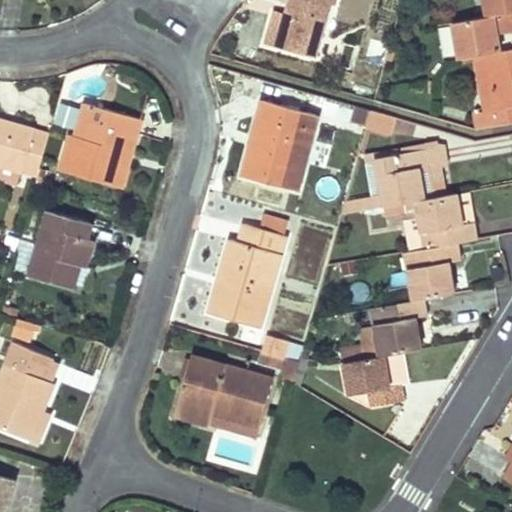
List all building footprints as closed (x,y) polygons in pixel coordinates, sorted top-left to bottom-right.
[(277,43),(314,55),(331,1),(336,3),(336,0),(289,0),(287,10),(282,27),(271,23),(266,40),(277,43)] [(511,0),(487,0),(490,13),(511,8),(511,0)] [(282,27),(287,10),(276,7),(271,23),(282,27)] [(511,8),(490,13),(454,19),(460,55),(486,51),(501,48),(499,31),(511,28),(511,8)] [(439,27),(444,56),(457,54),(452,25),(439,27)] [(367,36),(360,60),(381,66),(387,42),(367,36)] [(476,110),(478,128),(511,123),(511,46),(501,48),(486,51),(496,107),(476,110)] [(256,152),(249,150),(242,173),(297,188),(318,113),(264,97),(259,114),(266,116),(256,152)] [(72,132),(60,168),(111,183),(121,149),(132,152),(142,117),(86,101),(76,133),(72,132)] [(368,126),(373,109),(358,105),(353,122),(368,126)] [(397,116),(373,109),(368,126),(367,128),(391,135),(397,116)] [(259,114),(249,150),(256,152),(266,116),(259,114)] [(0,163),(23,170),(38,175),(49,134),(0,119),(0,163)] [(440,144),(427,147),(431,163),(419,165),(425,198),(449,193),(445,168),(450,165),(446,145),(440,144)] [(364,197),(366,208),(383,205),(425,198),(419,165),(431,163),(427,147),(375,157),(381,194),(364,197)] [(121,149),(111,183),(122,186),(132,152),(121,149)] [(23,170),(0,163),(0,179),(9,182),(19,182),(23,170)] [(425,198),(383,205),(385,214),(403,212),(404,218),(420,216),(426,247),(458,242),(479,238),(476,221),(463,222),(458,192),(425,198)] [(49,211),(31,275),(72,287),(79,264),(86,265),(93,240),(86,238),(91,223),(49,211)] [(264,213),(260,227),(286,234),(289,220),(264,213)] [(227,277),(215,313),(236,319),(239,311),(262,318),(286,234),(260,227),(245,222),(240,240),(231,238),(220,275),(227,277)] [(426,247),(406,251),(414,300),(426,297),(456,292),(450,262),(462,260),(458,242),(426,247)] [(220,275),(209,312),(215,313),(227,277),(220,275)] [(414,300),(371,308),(374,326),(379,356),(384,355),(404,352),(423,349),(417,318),(429,316),(426,297),(414,300)] [(239,311),(236,319),(259,326),(262,318),(239,311)] [(36,342),(41,323),(18,317),(13,336),(36,342)] [(379,356),(374,326),(359,328),(361,344),(341,348),(344,362),(379,356)] [(269,335),(264,351),(281,356),(286,357),(291,340),(269,335)] [(0,381),(0,425),(31,437),(43,408),(54,379),(43,375),(52,353),(16,340),(0,381)] [(264,351),(261,362),(277,368),(281,356),(264,351)] [(344,362),(342,363),(347,395),(371,406),(405,401),(403,385),(410,384),(404,352),(384,355),(379,356),(344,362)] [(194,356),(177,413),(210,423),(214,411),(262,425),(274,380),(194,356)] [(281,356),(277,368),(282,369),(286,357),(281,356)] [(43,408),(31,437),(39,441),(50,411),(43,408)] [(258,437),(262,425),(214,411),(210,423),(258,437)] [(0,511),(5,511),(15,478),(0,474),(0,511)]
